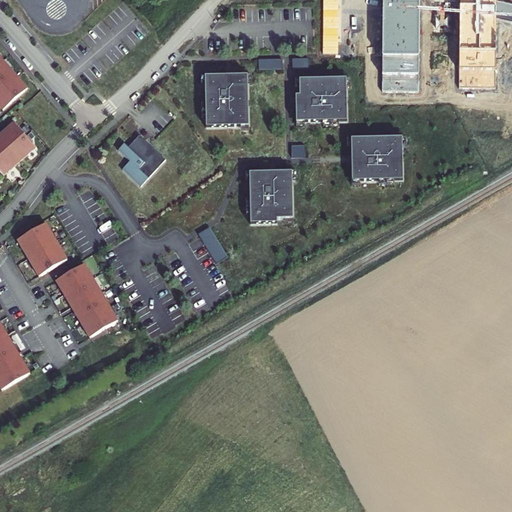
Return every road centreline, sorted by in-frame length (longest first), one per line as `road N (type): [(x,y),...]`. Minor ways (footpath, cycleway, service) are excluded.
road 1 (residential): [(0,17),(91,121)]
road 2 (residential): [(0,221),(91,121)]
